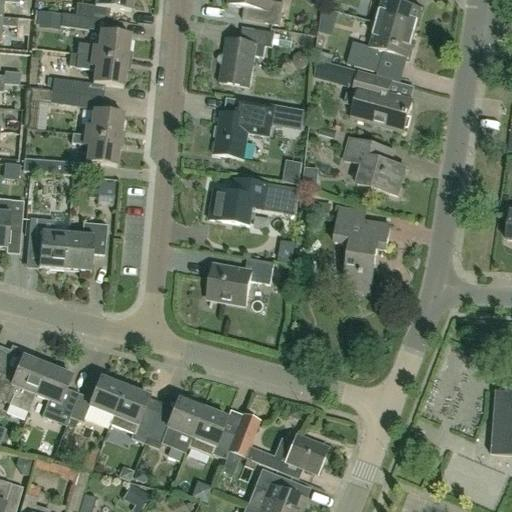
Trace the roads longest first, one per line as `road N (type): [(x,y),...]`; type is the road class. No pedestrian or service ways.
road 1 (residential): [(148,349),(180,0)]
road 2 (residential): [(437,293),(471,34)]
road 3 (residential): [(388,406),(148,349)]
road 4 (residential): [(148,349),(0,312)]
road 5 (residential): [(388,406),(437,293)]
